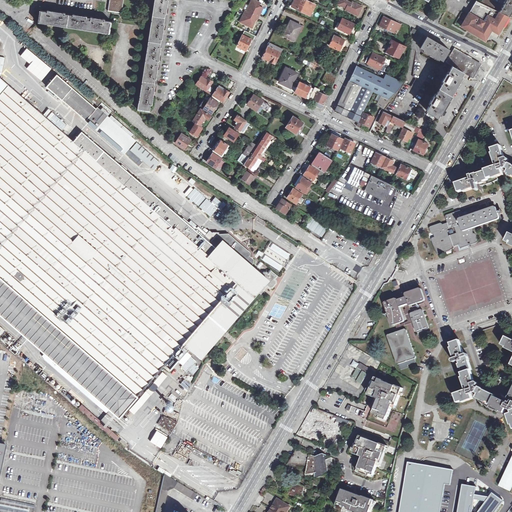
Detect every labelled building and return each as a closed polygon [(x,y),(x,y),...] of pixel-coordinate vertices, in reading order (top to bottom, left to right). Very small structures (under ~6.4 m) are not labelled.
[(122,0),(110,0),(109,11),(121,13),(121,12),(122,0)] [(153,0),(151,15),(164,18),(164,14),(166,15),(168,0),(153,0)] [(251,0),(247,8),(248,9),(247,11),(246,11),(245,10),(239,22),(245,25),(246,25),(250,26),(249,27),(251,28),(255,19),(257,20),(263,8),(258,6),(256,5),(258,2),(257,2),(253,0),(251,0)] [(295,0),(292,6),(311,15),(316,4),(308,0),(295,0)] [(340,0),(338,5),(342,7),(342,9),(357,17),(362,6),(353,2),(352,3),(346,0),(340,0)] [(511,0),(504,0),(503,2),(504,3),(499,11),(509,17),(511,10),(511,0)] [(495,19),(499,11),(494,9),(491,8),(488,6),(484,5),(481,3),(476,1),(469,12),(484,20),(487,14),(495,19)] [(65,13),(47,10),(47,11),(41,10),(39,23),(109,33),(110,21),(105,21),(105,19),(91,17),(90,18),(87,17),(87,16),(73,14),(73,15),(65,14),(65,13)] [(484,20),(469,12),(461,27),(485,41),(488,36),(491,32),(498,36),(500,32),(506,22),(509,17),(499,11),(495,19),(487,14),(484,20)] [(164,18),(151,15),(147,41),(160,43),(161,40),(162,40),(164,25),(163,24),(164,18)] [(379,26),(394,32),(395,28),(398,30),(401,24),(384,16),(379,26)] [(349,34),(354,23),(344,18),(338,28),(349,34)] [(303,26),(291,20),(284,35),(295,40),(303,26)] [(252,39),(243,35),(238,46),(247,51),(252,39)] [(334,35),(330,45),(343,51),(346,46),(343,44),(345,40),(334,35)] [(442,61),(449,49),(427,37),(421,47),(424,49),(424,51),(442,61)] [(391,40),(389,44),(391,44),(387,52),(398,57),(401,51),(403,52),(405,47),(391,40)] [(160,43),(147,41),(144,60),(157,62),(158,61),(159,61),(161,47),(160,46),(160,43)] [(261,57),(275,64),(282,48),(269,42),(261,57)] [(20,56),(30,64),(26,69),(42,81),(52,69),(27,48),(20,56)] [(452,66),(463,72),(472,77),(480,64),(454,49),(446,62),(452,66)] [(368,63),(384,70),(387,64),(383,62),(385,58),(373,52),(368,63)] [(157,62),(144,60),(141,81),(154,83),(155,79),(156,80),(158,65),(157,64),(157,62)] [(388,99),(403,82),(385,74),(383,78),(357,65),(353,73),(350,80),(361,86),(372,91),(388,99)] [(463,72),(452,66),(426,110),(429,111),(427,115),(433,118),(434,115),(437,116),(439,113),(440,113),(446,104),(457,85),(462,76),(461,76),(463,72)] [(299,82),(294,79),(297,73),(286,68),(280,80),(287,83),(286,85),(285,87),(294,92),(299,82)] [(337,75),(327,70),(322,80),(332,85),(337,75)] [(57,74),(47,86),(62,100),(86,120),(86,121),(125,154),(136,141),(98,107),(96,108),(72,88),(73,88),(57,74)] [(213,87),(211,85),(213,81),(203,74),(197,83),(210,92),(213,87)] [(116,415),(119,418),(138,397),(138,396),(163,366),(169,371),(189,348),(201,359),(258,292),(262,295),(265,291),(264,290),(268,285),(270,287),(273,287),(277,283),(277,280),(275,279),(278,275),(271,271),(269,274),(267,272),(264,273),(263,275),(252,265),(253,263),(254,260),(250,257),(251,253),(228,235),(218,234),(215,237),(213,235),(210,239),(202,232),(201,234),(196,230),(82,132),(73,141),(0,77),(0,314),(48,357),(113,413),(116,415)] [(361,86),(350,80),(345,91),(356,96),(361,86)] [(154,86),(154,83),(141,81),(138,110),(149,112),(150,105),(152,105),(155,86),(154,86)] [(299,82),(294,92),(309,99),(314,89),(310,87),(308,86),(299,82)] [(222,104),(230,92),(219,86),(212,97),(222,104)] [(363,112),(369,98),(372,91),(361,86),(356,96),(351,106),(347,117),(358,122),(363,112)] [(327,95),(318,91),(319,89),(315,87),(314,89),(309,99),(313,101),(313,99),(323,104),(327,95)] [(351,106),(356,96),(345,91),(342,96),(340,101),(351,106)] [(382,108),(388,99),(372,91),(369,98),(377,102),(376,104),(382,108)] [(247,104),(256,111),(263,101),(254,94),(247,104)] [(206,95),(200,105),(204,108),(212,113),(218,103),(211,98),(206,95)] [(347,117),(351,106),(340,101),(335,111),(347,117)] [(102,103),(98,106),(102,109),(103,108),(108,112),(110,109),(107,107),(102,103)] [(203,110),(200,108),(192,121),(195,123),(200,125),(205,117),(208,119),(211,115),(209,114),(203,110)] [(390,121),(392,116),(381,111),(380,110),(375,121),(384,125),(387,119),(390,121)] [(361,127),(363,123),(369,126),(373,117),(363,112),(358,122),(357,125),(361,127)] [(237,123),(236,126),(241,130),(241,129),(247,121),(237,115),(235,119),(239,121),(237,123)] [(286,127),(296,133),(303,122),(293,116),(286,127)] [(385,132),(389,133),(393,123),(402,127),(405,122),(392,116),(390,121),(385,132)] [(418,133),(418,132),(420,128),(406,122),(404,125),(415,130),(414,131),(418,133)] [(194,125),(190,131),(197,136),(202,128),(195,123),(194,125)] [(229,127),(221,139),(231,145),(239,133),(229,127)] [(403,127),(398,137),(407,142),(409,138),(411,139),(414,133),(403,127)] [(265,147),(273,135),(267,132),(260,144),(265,147)] [(178,139),(177,140),(175,143),(185,149),(191,139),(182,133),(178,139)] [(327,145),(337,150),(343,139),(332,134),(327,145)] [(243,154),(249,157),(251,154),(257,145),(247,138),(244,144),(248,146),(243,154)] [(355,143),(345,138),(339,150),(344,153),(345,150),(351,153),(355,143)] [(409,151),(412,152),(414,149),(423,154),(428,144),(415,138),(409,151)] [(222,155),(228,145),(221,140),(215,150),(222,155)] [(137,143),(130,151),(153,170),(160,163),(137,143)] [(265,147),(260,144),(252,155),(257,158),(260,155),(265,147)] [(498,167),(456,182),(461,196),(478,190),(478,187),(507,177),(509,181),(511,179),(511,169),(503,145),(492,149),(498,167)] [(293,156),(294,155),(296,152),(296,151),(291,148),(288,152),(293,156)] [(312,164),(324,172),(331,159),(320,152),(312,164)] [(376,152),(370,165),(380,169),(386,157),(376,152)] [(213,153),(207,162),(216,168),(222,159),(213,153)] [(243,154),(239,160),(244,164),(249,157),(243,154)] [(244,164),(247,166),(250,168),(250,169),(257,158),(252,155),(250,158),(249,157),(244,164)] [(386,157),(381,167),(393,173),(395,167),(392,165),(394,161),(386,157)] [(260,160),(257,158),(250,169),(253,171),(260,160)] [(298,173),(303,176),(304,177),(311,181),(312,182),(317,173),(321,176),(324,172),(312,164),(310,166),(308,164),(305,168),(304,168),(302,171),(301,170),(298,173)] [(395,173),(394,176),(397,177),(398,175),(406,179),(411,169),(401,164),(396,173),(395,173)] [(342,178),(384,199),(391,186),(399,190),(398,192),(401,193),(402,190),(354,166),(350,174),(345,172),(342,178)] [(257,173),(253,171),(250,169),(250,168),(248,172),(247,172),(241,180),(249,185),(254,177),(255,177),(257,173)] [(303,176),(295,187),(304,193),(311,181),(304,177),(303,176)] [(329,193),(337,181),(334,179),(326,191),(329,193)] [(215,197),(211,202),(194,188),(187,197),(210,217),(222,203),(215,197)] [(302,193),(294,188),(287,198),(296,203),(302,193)] [(276,207),(286,213),(292,204),(283,198),(282,199),(280,201),(279,204),(277,206),(276,207)] [(442,223),(440,223),(430,227),(429,227),(428,228),(428,229),(432,241),(436,253),(437,254),(438,254),(439,254),(453,249),(454,249),(454,248),(455,247),(454,246),(459,245),(460,246),(461,247),(461,248),(463,248),(477,243),(478,242),(478,241),(476,235),(476,234),(475,234),(474,234),(472,229),(500,219),(500,217),(497,207),(494,207),(480,212),(479,208),(478,207),(477,207),(476,207),(469,209),(468,210),(468,211),(468,212),(469,215),(464,217),(462,211),(461,210),(447,215),(446,216),(448,223),(443,225),(442,224),(442,223)] [(305,227),(322,237),(328,227),(312,217),(305,227)] [(258,250),(255,257),(259,259),(263,253),(258,250)] [(404,292),(405,296),(408,303),(408,305),(425,299),(421,286),(404,292)] [(397,296),(384,301),(392,325),(405,320),(400,305),(397,298),(397,296)] [(405,296),(397,298),(400,305),(408,303),(405,296)] [(423,308),(410,312),(417,332),(430,328),(423,308)] [(406,327),(387,334),(397,364),(417,357),(406,327)] [(511,338),(506,336),(502,345),(510,349),(509,350),(511,351),(511,364),(511,365),(511,338)] [(469,361),(470,361),(468,356),(468,354),(464,355),(464,353),(460,340),(451,343),(454,352),(453,352),(455,359),(454,359),(453,359),(453,360),(453,361),(453,362),(454,362),(455,362),(459,361),(460,362),(460,364),(461,364),(463,372),(462,373),(465,382),(464,382),(466,388),(468,387),(469,389),(455,394),(458,403),(458,402),(466,400),(467,401),(473,399),(472,394),(476,393),(478,394),(476,398),(483,401),(483,400),(491,404),(490,406),(504,413),(506,408),(511,411),(511,413),(507,414),(510,421),(511,420),(511,423),(511,391),(509,397),(509,398),(511,398),(510,399),(509,399),(507,402),(495,396),(496,395),(483,389),(484,389),(480,386),(479,387),(476,386),(478,385),(479,384),(478,383),(477,382),(476,383),(471,370),(472,369),(469,361)] [(48,357),(45,361),(109,417),(113,413),(48,357)] [(353,361),(351,366),(356,369),(359,363),(353,361)] [(352,378),(361,384),(367,374),(357,368),(352,378)] [(396,406),(403,388),(396,385),(396,386),(383,381),(384,380),(376,377),(373,385),(374,385),(373,388),(372,387),(369,395),(377,399),(376,404),(377,404),(373,413),(376,414),(380,416),(380,418),(385,420),(387,416),(388,416),(393,405),(396,406)] [(172,393),(169,397),(175,402),(177,399),(176,398),(177,397),(172,393)] [(106,426),(103,424),(81,404),(79,407),(116,440),(119,437),(106,426)] [(311,411),(300,433),(311,438),(316,427),(321,429),(322,426),(326,428),(324,433),(339,440),(348,422),(328,412),(326,418),(311,411)] [(394,432),(401,414),(394,411),(387,429),(394,432)] [(116,415),(113,413),(109,417),(103,424),(106,426),(116,415)] [(150,443),(162,448),(168,436),(156,431),(150,443)] [(381,464),(388,446),(361,436),(358,444),(359,444),(358,447),(357,447),(354,454),(363,457),(359,469),(361,469),(359,473),(370,477),(371,475),(374,476),(377,466),(378,463),(381,464)] [(121,439),(119,442),(126,448),(128,445),(121,439)] [(315,479),(334,473),(332,458),(330,459),(329,456),(323,454),(316,456),(310,455),(310,453),(299,448),(295,455),(293,457),(294,457),(290,463),(308,464),(306,475),(315,473),(315,479)] [(511,450),(511,451),(511,450),(511,455),(499,486),(511,491),(511,489),(511,450)] [(438,511),(446,468),(411,463),(402,511),(438,511)] [(197,494),(163,474),(163,475),(155,511),(163,511),(168,491),(173,488),(193,500),(197,494)] [(294,483),(290,495),(302,497),(304,486),(294,483)] [(362,497),(343,490),(336,508),(344,511),(343,511),(347,511),(348,510),(353,511),(370,511),(374,500),(363,496),(362,497)] [(285,511),(289,507),(276,499),(275,500),(277,501),(270,511),(285,511)]
